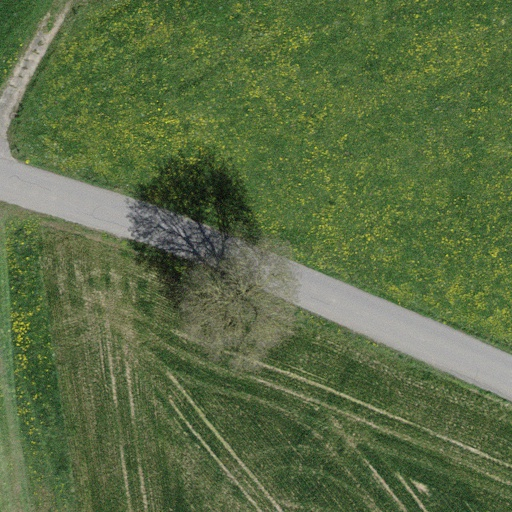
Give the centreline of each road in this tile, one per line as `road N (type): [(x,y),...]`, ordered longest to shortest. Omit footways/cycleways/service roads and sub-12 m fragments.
road 1 (unclassified): [(511,380),(304,287),(0,182)]
road 2 (track): [(0,119),(62,0)]
